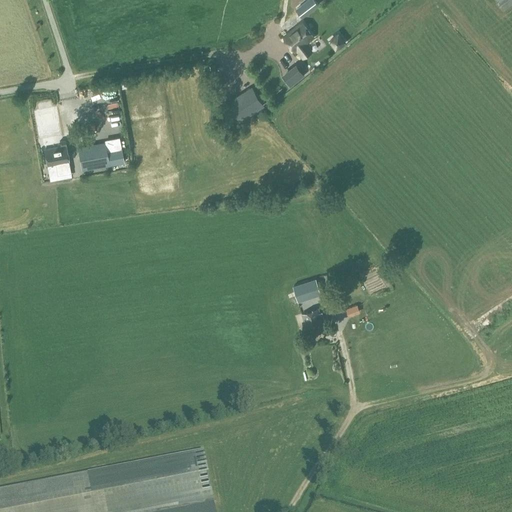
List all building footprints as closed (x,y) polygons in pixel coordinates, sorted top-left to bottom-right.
[(265,0),(266,0),(273,11),(286,0),(265,0)] [(315,0),(307,0),(297,8),(305,18),(321,6),(315,0)] [(511,0),(496,0),(504,10),(511,3),(511,0)] [(312,59),(305,51),(306,50),(303,45),(314,37),(303,23),(285,37),(296,51),(293,53),(297,57),(300,55),(306,63),(312,59)] [(345,42),(339,34),(330,40),(337,48),(345,42)] [(277,54),(264,66),(276,79),(289,67),(277,54)] [(258,81),(265,75),(257,65),(250,70),(258,81)] [(304,75),(297,66),(284,76),(291,85),(304,75)] [(264,104),(253,87),(227,104),(238,122),(264,104)] [(58,146),(42,148),(45,167),(54,165),(56,173),(69,171),(68,162),(66,145),(65,145),(64,139),(58,140),(58,146)] [(98,144),(78,148),(82,169),(99,167),(123,162),(121,150),(106,153),(104,143),(98,144)] [(304,221),(316,215),(308,198),(296,204),(304,221)] [(271,290),(262,257),(249,261),(258,294),(271,290)] [(270,276),(305,264),(302,257),(267,269),(270,276)] [(321,295),(316,278),(293,286),(298,302),(321,295)] [(233,304),(245,350),(287,339),(277,298),(241,307),(240,302),(233,304)] [(506,302),(481,314),(485,323),(510,312),(506,302)] [(341,309),(343,318),(355,316),(353,307),(341,309)] [(324,330),(323,327),(325,326),(322,313),(320,314),(318,309),(302,315),(309,335),(324,330)] [(365,367),(357,367),(359,394),(367,394),(365,367)] [(215,511),(203,450),(0,490),(0,511),(215,511)]
